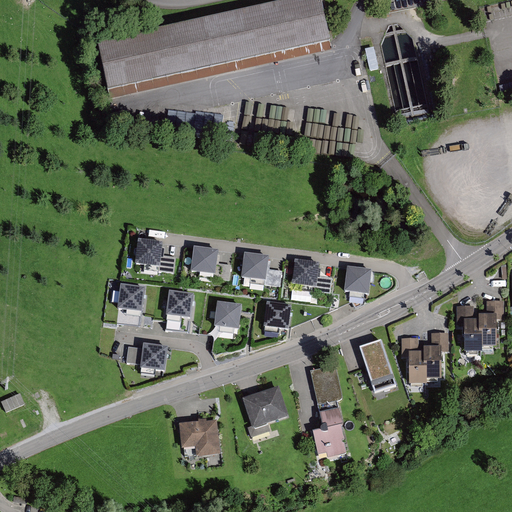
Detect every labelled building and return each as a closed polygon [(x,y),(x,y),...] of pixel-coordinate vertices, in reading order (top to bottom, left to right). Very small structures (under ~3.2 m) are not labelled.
[(319,0),(293,0),(90,44),(102,98),(330,49),(319,0)] [(371,71),(379,69),(375,48),(366,49),(371,71)] [(139,242),(136,266),(160,270),(163,245),(139,242)] [(194,250),(191,274),(215,277),(218,253),(194,250)] [(245,256),(242,280),(266,284),(269,259),(245,256)] [(295,262),(292,287),(317,290),(320,265),(295,262)] [(348,270),(345,294),(369,297),(372,273),(348,270)] [(121,287),(118,312),(142,315),(145,290),(121,287)] [(170,294),(167,318),(191,321),(194,297),(170,294)] [(479,334),(482,333),(482,351),(493,351),(493,347),(497,347),(497,321),(504,321),(504,302),(487,302),(487,315),(479,315),(479,320),(479,334)] [(218,305),(215,329),(239,332),(242,308),(218,305)] [(268,305),(264,330),(288,333),(292,308),(268,305)] [(465,352),(466,352),(466,356),(479,356),(479,352),(482,352),(482,351),(482,333),(479,334),(479,320),(475,320),(475,307),(457,307),(457,326),(465,326),(465,352)] [(422,341),(406,341),(406,359),(413,359),(413,386),(434,386),(434,380),(448,380),(448,354),(451,354),(451,336),(435,336),(435,349),(427,349),(427,353),(422,353),(422,341)] [(393,382),(381,344),(361,350),(373,388),(393,382)] [(168,349),(144,346),(143,351),(141,366),(141,371),(165,374),(168,349)] [(141,366),(143,351),(129,349),(127,364),(141,366)] [(340,367),(314,372),(321,407),(347,402),(340,367)] [(243,399),(252,427),(248,429),(252,439),(271,433),(268,425),(289,418),(279,387),(243,399)] [(21,394),(2,403),(6,414),(25,405),(21,394)] [(326,430),(317,431),(324,462),(354,455),(344,409),(323,414),(326,430)] [(222,420),(185,425),(188,449),(200,447),(202,460),(227,456),(222,420)]
